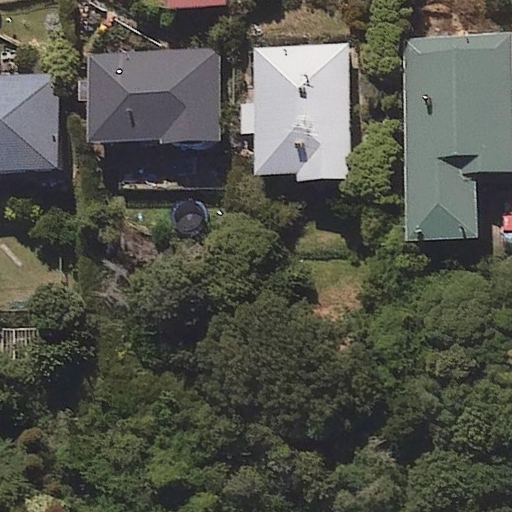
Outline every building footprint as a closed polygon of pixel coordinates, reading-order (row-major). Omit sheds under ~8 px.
[(230,8),(230,0),(169,0),(170,9),(230,8)] [(511,175),(511,34),(409,39),(418,245),(486,243),(484,176),(511,175)] [(358,182),(351,45),(258,50),(261,103),(247,104),(249,137),(263,136),(266,179),(306,177),(306,185),(358,182)] [(82,115),(94,114),(95,147),(227,145),(225,51),(93,54),(94,85),(81,86),(82,115)] [(0,175),(64,174),(61,76),(0,77),(0,175)] [(69,321),(3,325),(5,360),(71,357),(69,321)]
